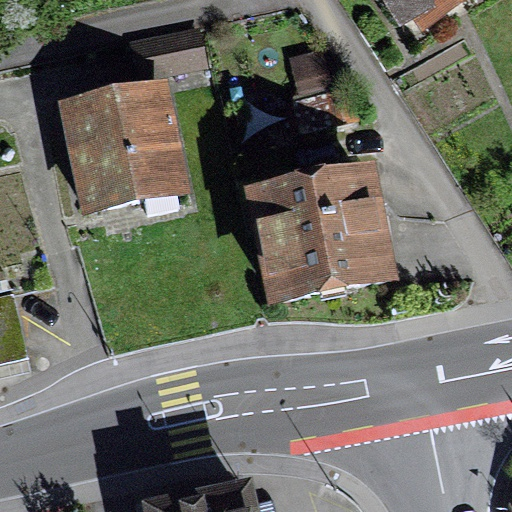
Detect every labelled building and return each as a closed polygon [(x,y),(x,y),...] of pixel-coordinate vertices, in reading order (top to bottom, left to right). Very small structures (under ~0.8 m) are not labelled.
[(391,0),(408,26),(449,0),(391,0)] [(198,40),(157,48),(161,74),(202,67),(198,40)] [(92,218),(175,203),(160,120),(76,135),(92,218)] [(380,286),(363,195),(261,214),(278,305),(380,286)] [(14,297),(0,300),(0,362),(28,356),(14,297)] [(241,511),(238,495),(168,511),(241,511)]
